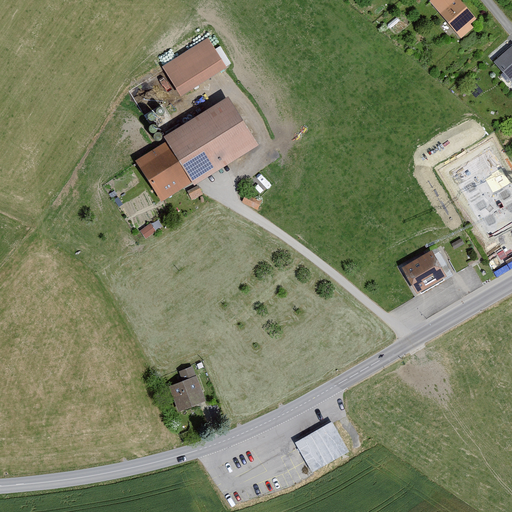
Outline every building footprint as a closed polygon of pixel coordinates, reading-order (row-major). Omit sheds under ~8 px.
[(454,0),(454,1),(453,0),(435,0),(431,3),(462,39),(475,28),(472,25),(478,20),(460,0),(454,0)] [(209,38),(164,67),(182,96),(228,67),(209,38)] [(511,46),(494,63),(511,82),(511,46)] [(167,142),(135,162),(160,203),(192,183),(194,185),(258,146),(228,98),(164,137),(167,142)] [(156,113),(159,115),(161,115),(163,114),(164,112),(163,108),(160,107),(157,109),(156,113)] [(148,118),(150,121),(153,121),(155,119),(156,117),(155,114),(151,112),(148,114),(148,118)] [(149,130),(152,133),(154,133),(156,132),(157,129),(156,126),(153,125),(150,127),(149,130)] [(154,138),(157,141),(160,141),(162,140),(163,137),(161,134),(158,133),(155,135),(154,138)] [(200,188),(188,195),(193,204),(205,198),(200,188)] [(261,201),(246,196),(243,207),(257,212),(261,201)] [(511,202),(499,210),(511,232),(511,202)] [(156,231),(150,223),(140,231),(145,239),(156,231)] [(464,244),(461,239),(452,244),(455,249),(464,244)] [(432,252),(402,269),(417,295),(447,277),(432,252)] [(184,384),(171,389),(180,413),(206,403),(193,370),(180,375),(184,384)] [(334,423),(295,443),(309,471),(349,452),(334,423)]
